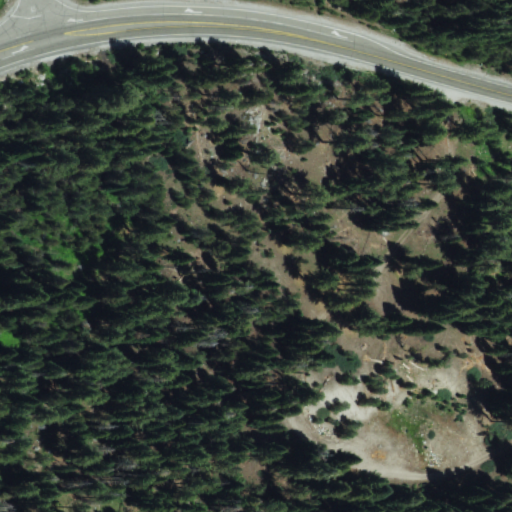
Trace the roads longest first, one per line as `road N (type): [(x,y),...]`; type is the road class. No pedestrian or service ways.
road 1 (track): [(456,82),(448,179),(327,318),(295,380),(297,414),(310,438),(388,472),(432,478),(511,445)]
road 2 (secondary): [(0,58),(92,34),(212,27),(295,38),(511,95)]
